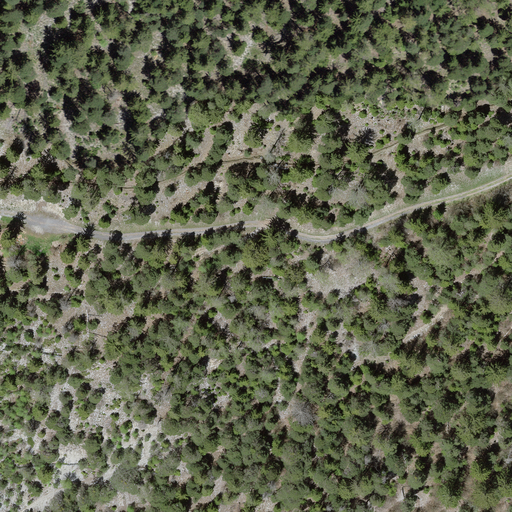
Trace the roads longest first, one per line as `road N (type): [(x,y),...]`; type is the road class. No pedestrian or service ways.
road 1 (track): [(272,226),(135,266),(108,264),(62,235),(0,226)]
road 2 (track): [(272,226),(114,284),(0,284)]
road 3 (track): [(511,167),(339,230),(272,226)]
